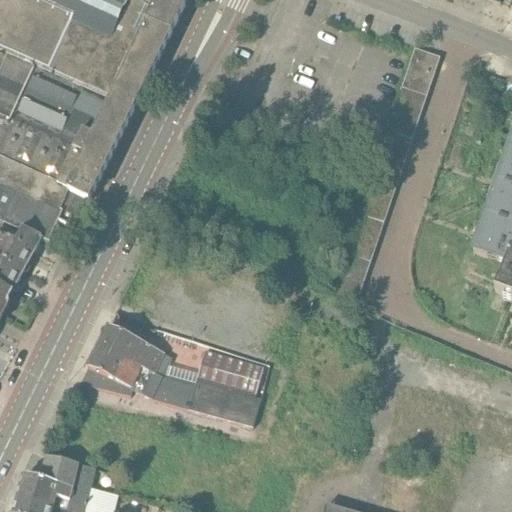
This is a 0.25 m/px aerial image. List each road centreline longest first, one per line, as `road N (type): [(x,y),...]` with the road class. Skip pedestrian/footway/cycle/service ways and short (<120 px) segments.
road 1 (residential): [(0,461),(125,202)]
road 2 (residential): [(462,30),(369,298)]
road 3 (residential): [(125,202),(369,298)]
road 4 (residential): [(125,202),(225,0)]
road 5 (residential): [(370,504),(158,453)]
road 6 (residential): [(370,504),(433,335)]
